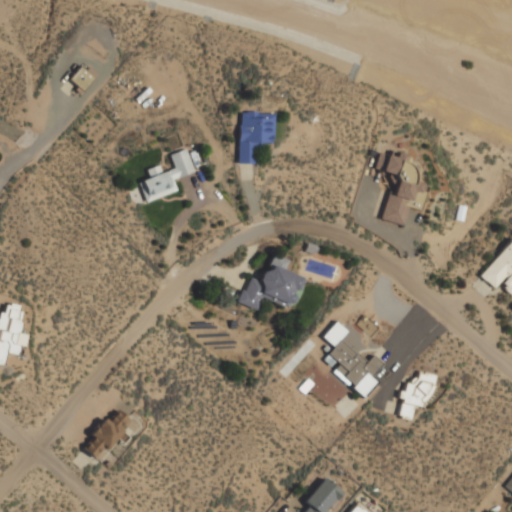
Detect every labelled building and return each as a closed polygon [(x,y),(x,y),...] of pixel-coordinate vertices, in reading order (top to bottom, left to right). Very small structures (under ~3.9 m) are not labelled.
[(94,75),(79,64),(68,80),(83,90),(94,75)] [(237,162),(255,162),(255,142),(271,143),(272,112),(238,111),(237,162)] [(194,171),(185,148),(169,154),(174,167),(159,172),(156,165),(147,168),(150,177),(139,181),(146,201),(177,190),(173,178),(194,171)] [(381,220),(404,224),(407,205),(419,207),(423,181),(413,179),(416,165),(403,163),(405,151),(389,149),(388,155),(381,154),(378,171),(397,175),(394,194),(386,192),(381,220)] [(498,284),(511,294),(511,292),(511,236),(478,276),(494,288),(498,284)] [(255,309),(260,296),(290,308),(302,278),(281,270),(286,258),(271,252),(259,282),(246,277),(236,301),(255,309)] [(0,313),(0,364),(3,366),(8,352),(11,353),(27,308),(5,300),(0,313)] [(371,377),(382,361),(371,354),(367,360),(337,340),(323,361),(355,383),(363,371),(371,377)] [(435,374),(418,369),(415,380),(406,378),(396,416),(411,419),(414,406),(426,409),(435,374)] [(95,459),(131,421),(119,409),(109,420),(106,417),(80,444),(95,459)] [(511,492),(511,474),(503,484),(511,492)] [(294,511),(324,511),(341,493),(325,478),(294,511)] [(368,511),(352,503),(346,511),(368,511)]
